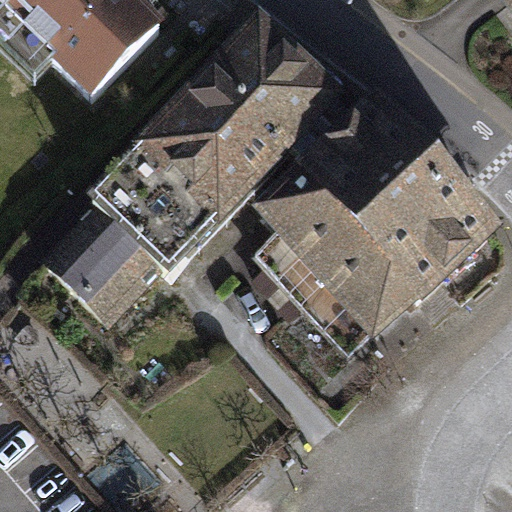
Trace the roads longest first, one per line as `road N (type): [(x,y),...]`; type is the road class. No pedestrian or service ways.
road 1 (tertiary): [(295,0),(495,154)]
road 2 (residential): [(511,388),(459,452),(447,511)]
